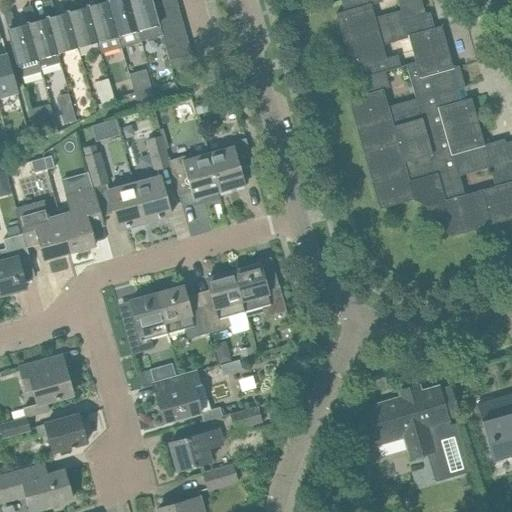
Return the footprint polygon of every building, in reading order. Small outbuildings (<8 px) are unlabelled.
[(59,53),(78,47),(67,12),(56,15),(51,0),(49,0),(43,2),(47,17),(60,63),(61,62),(59,53)] [(78,47),(98,42),(87,6),(76,9),(72,0),(64,0),(67,12),(78,47)] [(101,53),(121,47),(108,0),(96,4),(94,0),(85,0),(87,6),(98,42),(101,53)] [(141,41),(137,30),(128,0),(107,0),(108,0),(121,47),(141,42),(141,41)] [(128,0),(137,30),(141,41),(162,35),(159,24),(155,11),(151,0),(128,0)] [(151,0),(155,11),(178,5),(176,0),(151,0)] [(360,66),(367,93),(348,99),(379,209),(414,199),(426,205),(436,240),(511,218),(511,140),(485,148),(484,144),(471,98),(461,100),(457,89),(465,87),(459,66),(459,65),(453,67),(441,26),(434,28),(429,12),(425,13),(423,7),(421,0),(340,0),(341,0),(344,11),(336,13),(351,69),(360,66)] [(42,68),(60,63),(47,17),(36,21),(31,5),(23,8),(27,23),(38,59),(39,59),(42,68)] [(159,24),(181,17),(178,5),(155,11),(159,24)] [(16,26),(11,11),(2,13),(21,77),(42,71),(38,59),(27,23),(16,26)] [(159,24),(162,35),(184,28),(181,17),(159,24)] [(162,35),(165,47),(188,40),(184,28),(162,35)] [(165,47),(169,60),(192,54),(188,40),(165,47)] [(0,55),(0,96),(17,92),(6,54),(0,55)] [(169,60),(171,69),(194,62),(192,54),(169,60)] [(129,77),(135,99),(149,95),(143,74),(129,77)] [(207,106),(195,108),(196,115),(208,112),(207,106)] [(73,108),(60,112),(64,124),(76,121),(73,108)] [(54,115),(34,121),(38,137),(58,131),(54,115)] [(154,169),(170,165),(168,160),(161,136),(146,141),(154,169)] [(7,137),(0,138),(0,153),(11,150),(7,137)] [(222,149),(207,153),(218,192),(245,184),(243,177),(255,174),(245,138),(221,145),(222,149)] [(82,149),(93,186),(108,182),(100,153),(97,153),(95,145),(82,149)] [(168,160),(170,165),(178,196),(191,192),(193,199),(218,192),(207,153),(193,157),(192,153),(168,160)] [(160,176),(133,183),(144,222),(170,215),(160,176)] [(144,222),(133,183),(108,190),(118,229),(144,222)] [(19,188),(10,191),(14,205),(23,202),(19,188)] [(69,207),(58,210),(70,252),(95,245),(87,218),(100,214),(93,188),(66,195),(69,207)] [(16,209),(23,233),(26,246),(27,246),(24,235),(36,232),(44,259),(70,252),(58,210),(46,213),(43,201),(16,209)] [(5,248),(0,249),(0,295),(26,288),(19,261),(29,258),(26,246),(23,233),(3,239),(5,248)] [(260,264),(233,271),(244,311),(262,306),(265,317),(286,311),(279,285),(267,288),(260,264)] [(214,303),(202,306),(209,332),(230,326),(227,316),(244,311),(233,271),(207,279),(214,303)] [(183,285),(156,293),(168,333),(185,329),(188,338),(209,332),(202,306),(190,310),(183,285)] [(125,328),(132,354),(153,348),(150,338),(168,333),(156,293),(130,300),(137,325),(125,328)] [(251,347),(239,350),(241,357),(253,354),(251,347)] [(23,408),(26,417),(49,411),(46,402),(72,394),(64,365),(53,368),(50,358),(19,367),(25,386),(26,391),(33,389),(37,404),(23,408)] [(137,373),(142,387),(153,384),(149,369),(137,373)] [(164,423),(200,412),(203,423),(222,417),(219,407),(210,410),(202,383),(200,384),(196,371),(162,381),(165,393),(157,396),(164,423)] [(439,388),(438,386),(414,393),(412,387),(399,391),(401,397),(365,407),(376,444),(404,436),(410,458),(428,452),(435,481),(470,471),(457,422),(449,424),(447,418),(439,388)] [(511,393),(477,403),(482,423),(493,460),(511,454),(511,393)] [(257,407),(246,410),(230,415),(235,431),(262,424),(257,407)] [(78,414),(59,419),(36,426),(40,438),(49,436),(54,452),(71,447),(71,448),(75,447),(75,446),(86,443),(78,414)] [(29,431),(26,417),(0,424),(0,427),(3,438),(29,431)] [(218,428),(170,442),(178,471),(210,462),(207,449),(222,445),(218,428)] [(232,465),(203,473),(208,489),(237,481),(232,465)] [(20,471),(1,476),(0,476),(0,491),(10,489),(13,499),(27,495),(31,511),(53,504),(72,499),(64,470),(23,481),(20,471)] [(199,497),(157,509),(157,511),(201,511),(204,511),(199,497)]
